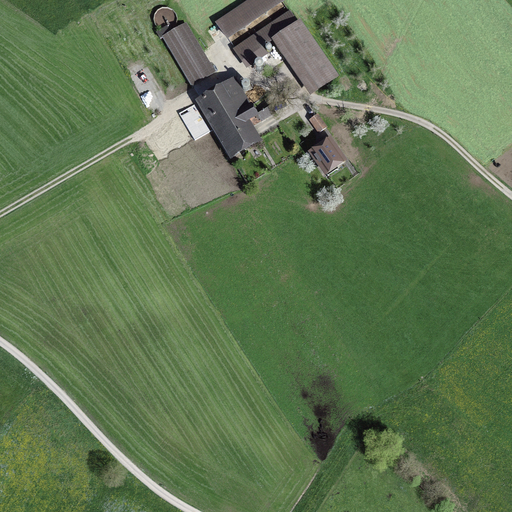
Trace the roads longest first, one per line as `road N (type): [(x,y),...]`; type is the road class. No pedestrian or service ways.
road 1 (track): [(309,101),(235,76),(0,213)]
road 2 (track): [(0,341),(144,479),(193,511)]
road 3 (track): [(309,101),(435,129),(511,196)]
